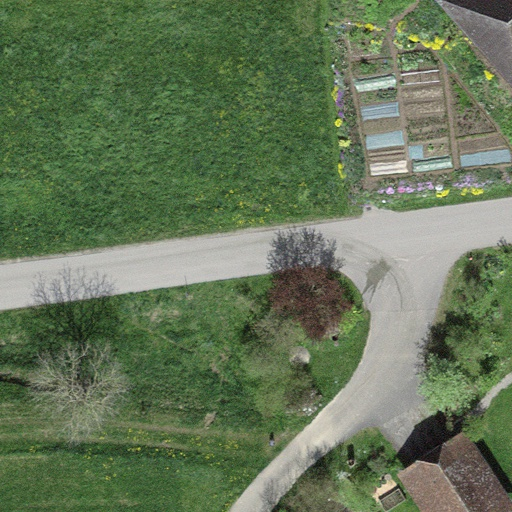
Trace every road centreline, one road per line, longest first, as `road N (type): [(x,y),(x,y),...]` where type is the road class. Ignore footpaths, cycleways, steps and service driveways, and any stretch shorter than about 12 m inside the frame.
road 1 (unclassified): [(412,233),(0,286)]
road 2 (residential): [(412,233),(405,321),(394,346),(250,511)]
road 3 (track): [(0,413),(196,436),(291,459)]
